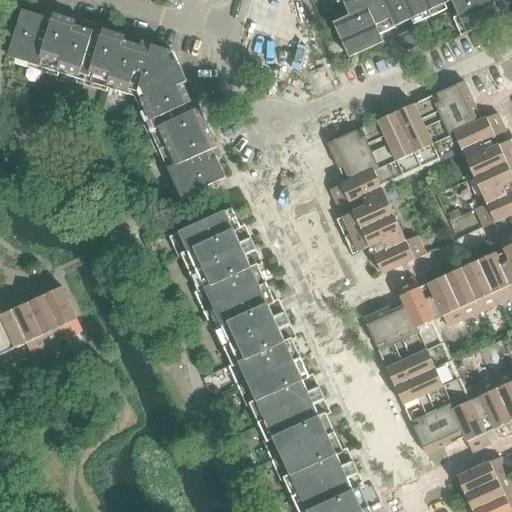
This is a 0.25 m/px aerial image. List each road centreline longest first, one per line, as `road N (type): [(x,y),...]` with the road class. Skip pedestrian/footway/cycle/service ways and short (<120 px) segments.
road 1 (residential): [(291,147),(287,182),(334,302),(336,329),(419,511)]
road 2 (residential): [(291,147),(320,114),(511,36)]
road 3 (residential): [(291,147),(234,93),(228,35)]
